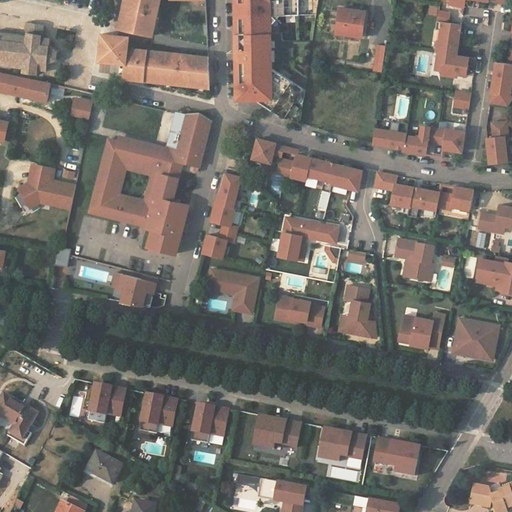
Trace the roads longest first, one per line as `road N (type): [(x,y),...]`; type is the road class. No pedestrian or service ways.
road 1 (residential): [(171,318),(61,297),(51,355),(468,437)]
road 2 (residential): [(502,380),(171,318)]
road 3 (residential): [(224,112),(374,160),(468,178)]
road 4 (residential): [(224,112),(171,318)]
road 5 (residential): [(468,178),(492,16)]
road 6 (residential): [(224,112),(90,80)]
